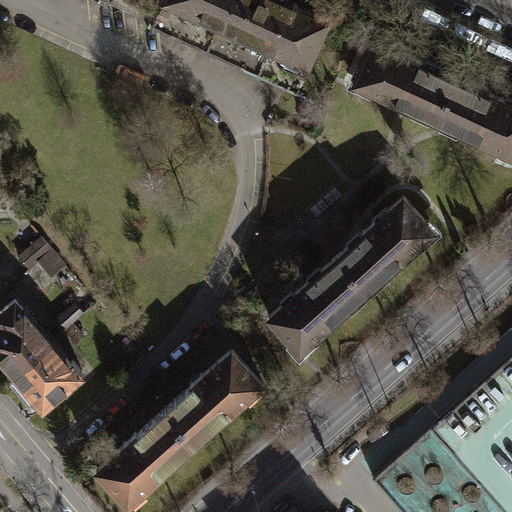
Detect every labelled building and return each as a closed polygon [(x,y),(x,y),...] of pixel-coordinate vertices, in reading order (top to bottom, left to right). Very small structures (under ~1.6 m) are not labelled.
[(309,64),(168,0),(165,0),(153,28),(294,93),(309,64)] [(330,18),(291,0),(168,0),(309,64),(330,18)] [(456,76),(374,39),(355,80),(437,118),(456,76)] [(511,101),(456,76),(437,118),(511,151),(511,101)] [(338,255),(369,289),(436,229),(406,195),(338,255)] [(42,236),(21,255),(30,265),(39,258),(52,247),(42,236)] [(52,247),(39,258),(52,273),(65,262),(52,247)] [(270,314),(301,349),(369,289),(338,255),(270,314)] [(0,351),(15,369),(51,339),(16,298),(0,311),(0,320),(3,323),(0,325),(0,351)] [(75,302),(63,313),(70,322),(83,311),(75,302)] [(511,511),(511,327),(426,406),(438,419),(433,423),(374,475),(406,511),(511,511)] [(43,403),(83,369),(74,358),(71,361),(51,339),(15,369),(43,403)] [(166,407),(197,442),(263,383),(232,348),(166,407)] [(98,468),(129,503),(197,442),(166,407),(98,468)]
